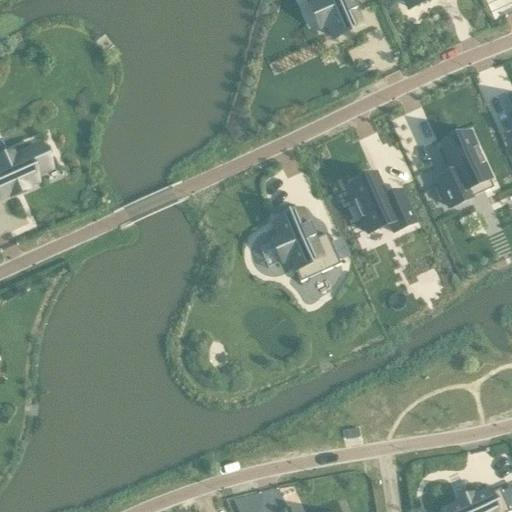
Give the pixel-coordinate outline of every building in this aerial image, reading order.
[(316,0),(318,4),(311,8),(320,28),(328,25),(333,38),(360,26),(355,13),(356,13),(350,0),(316,0)] [(404,0),(409,9),(418,4),(419,5),(430,0),(429,0),(404,0)] [(453,174),(438,181),(450,208),(493,189),(482,166),(483,165),(476,149),(475,149),(469,135),(459,140),(459,139),(448,144),(442,147),(449,163),(453,174)] [(0,199),(10,195),(11,197),(26,191),(25,188),(35,184),(32,178),(48,170),(47,167),(51,165),(45,150),(40,152),(39,149),(13,160),(11,157),(0,162),(0,199)] [(357,185),(347,189),(354,203),(353,204),(360,220),(361,220),(367,234),(389,224),(394,233),(414,224),(400,193),(385,200),(382,193),(381,193),(374,177),(368,180),(367,179),(357,184),(357,185)] [(273,243),(259,249),(267,269),(282,263),(289,260),(300,283),(340,265),(326,234),(315,240),(309,227),(308,228),(301,214),(274,226),(280,239),(273,242),(273,243)] [(415,412),(437,402),(432,392),(420,398),(416,389),(406,393),(415,412)] [(447,511),(509,511),(499,490),(486,496),(486,495),(473,501),(472,499),(456,505),(457,508),(448,511),(447,511)]
